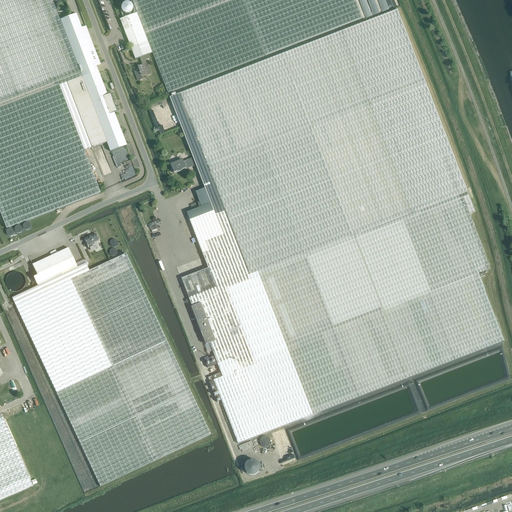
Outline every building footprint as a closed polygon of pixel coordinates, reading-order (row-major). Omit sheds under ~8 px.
[(52,0),(0,0),(0,211),(6,228),(100,192),(85,151),(59,85),(82,77),(60,19),(52,0)] [(149,54),(150,53),(152,52),(168,93),(363,18),(356,0),(132,0),(137,13),(120,19),(135,59),(139,57),(149,54)] [(123,3),(122,5),(121,7),(121,9),(122,10),(123,12),(124,13),(125,14),(127,14),(129,13),(130,12),(132,11),(132,9),(133,7),(132,5),(131,4),(129,3),(127,2),(125,2),(123,3)] [(193,158),(195,164),(223,235),(205,242),(208,251),(202,253),(208,268),(181,279),(206,345),(209,343),(222,377),(213,380),(238,443),(504,340),(478,273),(490,269),(469,214),(475,212),(466,187),(397,10),(344,30),(170,97),(193,158)] [(82,77),(59,85),(85,151),(92,148),(107,142),(110,151),(127,145),(114,113),(117,111),(111,102),(113,101),(110,94),(107,95),(98,71),(96,66),(100,64),(86,26),(82,27),(76,14),(60,19),(82,77)] [(136,74),(138,81),(143,79),(142,78),(151,74),(146,59),(141,61),(142,65),(138,66),(139,69),(136,70),(137,73),(136,74)] [(174,172),(195,164),(193,158),(183,161),(182,159),(170,164),(174,172)] [(89,248),(91,250),(94,249),(93,246),(100,243),(96,234),(85,239),(89,248)] [(34,277),(37,284),(77,266),(68,248),(32,265),(37,275),(34,277)] [(47,286),(45,282),(12,298),(100,486),(211,435),(126,253),(89,270),(86,263),(73,269),(75,273),(47,286)] [(73,269),(45,282),(47,286),(75,273),(73,269)] [(27,283),(27,281),(26,279),(25,277),(24,276),(23,275),(21,274),(20,273),(17,273),(16,273),(14,274),(12,275),(11,276),(9,277),(9,279),(8,281),(8,283),(8,285),(9,286),(9,288),(10,289),(12,291),(13,291),(15,292),(17,292),(19,292),(20,292),(22,291),(24,290),(25,288),(26,287),(27,285),(27,283)] [(214,356),(206,359),(209,367),(217,364),(214,356)] [(0,499),(33,485),(4,419),(1,413),(0,413),(0,499)]
